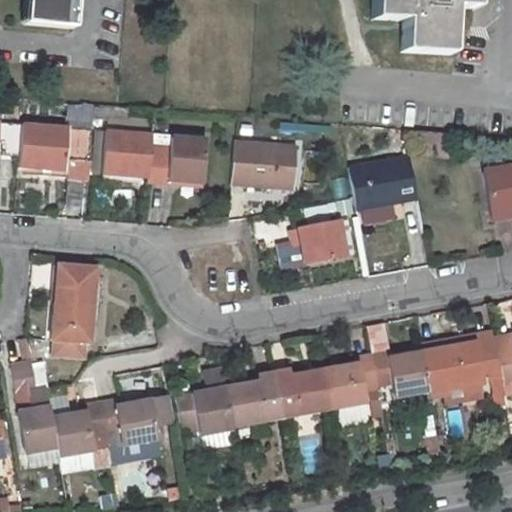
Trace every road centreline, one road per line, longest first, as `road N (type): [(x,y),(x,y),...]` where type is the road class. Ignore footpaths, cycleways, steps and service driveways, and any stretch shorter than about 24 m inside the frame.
road 1 (residential): [(9,234),(135,244),(201,325),(511,269)]
road 2 (unknown): [(0,55),(103,69),(110,0)]
